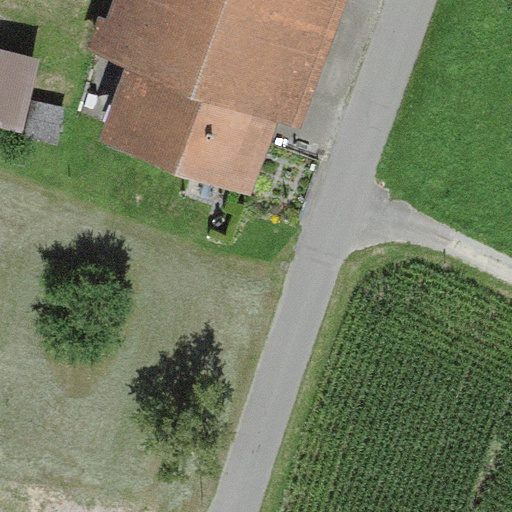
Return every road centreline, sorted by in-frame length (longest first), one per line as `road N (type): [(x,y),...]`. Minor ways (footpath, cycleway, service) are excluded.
road 1 (residential): [(415,0),(240,511)]
road 2 (track): [(511,270),(348,191)]
